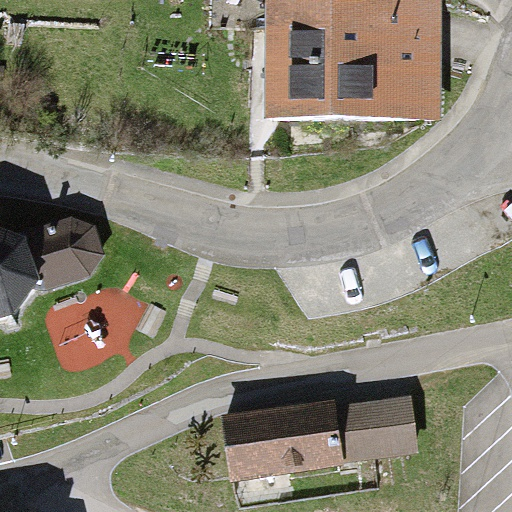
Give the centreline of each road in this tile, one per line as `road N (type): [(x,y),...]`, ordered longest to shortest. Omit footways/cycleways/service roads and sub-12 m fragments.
road 1 (residential): [(0,491),(32,486),(243,387),(511,343)]
road 2 (residential): [(0,178),(97,191),(189,231),(276,236),(375,206),(445,155)]
